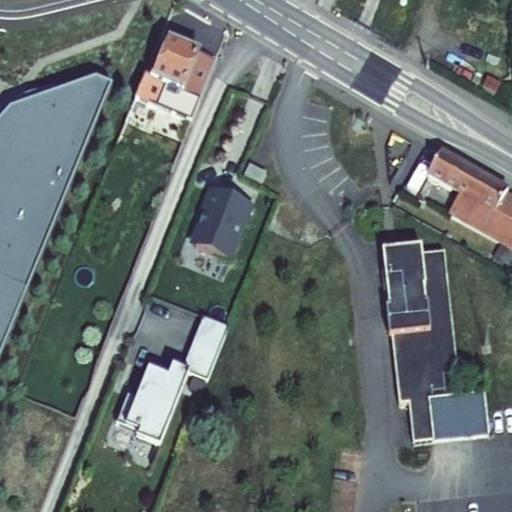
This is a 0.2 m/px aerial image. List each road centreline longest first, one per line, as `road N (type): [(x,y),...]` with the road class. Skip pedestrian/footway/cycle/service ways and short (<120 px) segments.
road 1 (secondary): [(223,0),(418,118),(511,160)]
road 2 (secondary): [(511,150),(267,0)]
